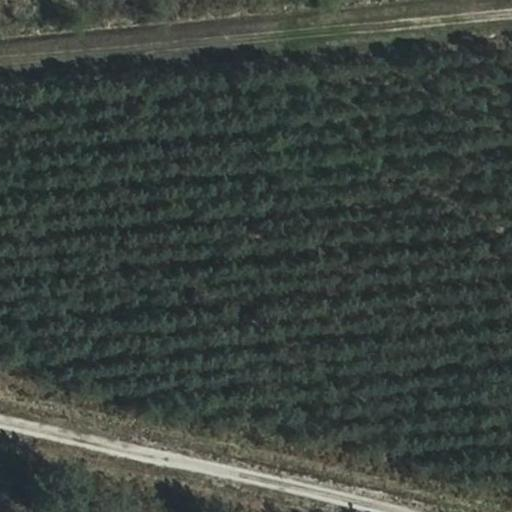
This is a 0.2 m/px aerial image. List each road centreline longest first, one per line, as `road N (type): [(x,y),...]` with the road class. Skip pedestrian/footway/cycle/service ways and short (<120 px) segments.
road 1 (track): [(511,15),(0,56)]
road 2 (track): [(0,417),(397,511)]
